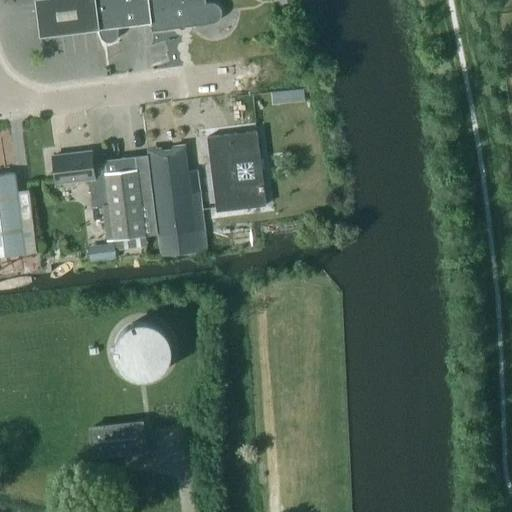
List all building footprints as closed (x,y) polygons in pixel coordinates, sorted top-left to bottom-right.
[(96,29),(98,29),(99,33),(101,38),(104,41),(109,42),(114,40),(117,36),(118,31),(117,27),(150,23),(151,30),(208,23),(212,23),(216,21),(220,18),(221,14),(221,9),(218,5),(214,3),(210,3),(206,3),(205,3),(205,0),(34,0),(39,36),(96,29)] [(287,102),(303,100),(302,89),(286,91),(287,102)] [(263,182),(259,150),(256,130),(206,136),(216,211),(265,204),(263,182)] [(89,178),(92,206),(97,205),(102,205),(107,240),(145,236),(136,168),(104,172),(104,174),(94,175),(91,151),(52,156),(55,182),(62,181),(62,183),(66,186),(74,185),(77,181),(77,180),(89,178)] [(178,151),(149,155),(159,235),(162,255),(206,249),(198,190),(196,170),(188,171),(181,172),(178,151)] [(0,255),(24,253),(14,172),(0,174),(0,255)] [(88,246),(90,262),(117,259),(115,242),(88,246)] [(114,344),(113,353),(116,362),(121,369),(128,375),(136,378),(144,378),(153,376),(160,371),(166,365),(169,357),(170,348),(168,339),(163,331),(156,325),(148,322),(139,321),(130,324),(123,329),(117,336),(114,344)] [(90,427),(94,455),(144,449),(141,422),(90,427)]
